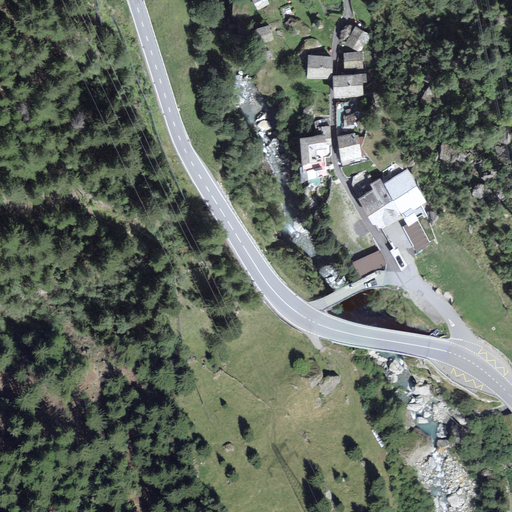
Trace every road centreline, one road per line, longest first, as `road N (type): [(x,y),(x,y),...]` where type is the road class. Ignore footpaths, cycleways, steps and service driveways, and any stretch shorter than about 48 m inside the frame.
road 1 (secondary): [(134,0),(181,142),(285,304),(331,329),(469,360)]
road 2 (residential): [(393,279),(392,260),(337,164),(339,67),(354,21),(351,0)]
